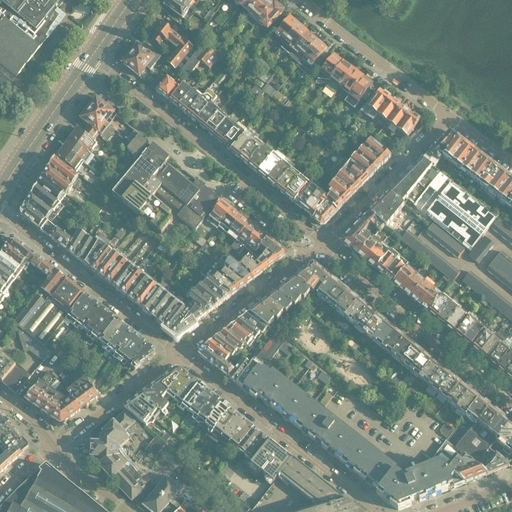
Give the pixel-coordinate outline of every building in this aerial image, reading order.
[(45,37),(59,17),(55,14),(65,0),(5,0),(0,7),(0,91),(9,99),(24,79),(19,75),(47,39),(45,37)] [(190,10),(188,9),(175,0),(166,0),(165,2),(167,3),(164,7),(182,20),(190,10)] [(175,0),(188,9),(194,0),(175,0)] [(261,0),(245,0),(240,6),(249,14),(261,0)] [(273,5),(266,0),(261,0),(249,14),(258,22),(273,5)] [(274,4),(273,5),(258,22),(268,30),(283,12),(281,10),(281,9),(278,6),(276,6),(274,4)] [(274,36),(283,44),(300,25),(294,20),(290,17),(286,22),(274,36)] [(208,25),(198,37),(208,45),(213,38),(209,34),(213,30),(208,25)] [(300,25),(283,44),(280,48),(289,56),(292,52),(307,34),(305,32),(306,30),(300,25)] [(192,75),(201,64),(209,71),(220,58),(218,56),(209,49),(206,47),(205,48),(204,50),(185,34),(182,37),(184,38),(181,41),(163,26),(153,40),(173,57),(168,64),(175,70),(187,79),(191,74),(192,75)] [(311,37),(307,34),(292,52),(301,60),(318,40),(312,36),(311,37)] [(324,46),(318,40),(301,60),(311,68),(320,57),(321,58),(328,50),(324,47),(324,46)] [(154,59),(151,57),(155,53),(144,44),(140,48),(138,46),(137,46),(135,47),(133,50),(133,52),(130,55),(146,68),(149,65),(152,68),(157,62),(154,60),(154,59)] [(123,64),(122,65),(139,78),(146,68),(130,55),(127,59),(125,59),(123,62),(123,64)] [(330,82),(344,63),(335,56),(329,63),(328,61),(319,73),(318,80),(330,82)] [(350,67),(344,63),(330,82),(339,88),(352,71),(349,68),(350,67)] [(229,67),(225,72),(232,77),(235,73),(229,67)] [(363,77),(358,73),(357,74),(352,71),(339,88),(349,96),(363,77)] [(369,82),(363,77),(349,96),(359,103),(372,86),(368,83),(369,82)] [(159,79),(152,88),(157,92),(164,83),(159,79)] [(167,79),(164,83),(157,92),(168,102),(169,101),(179,88),(167,79)] [(179,88),(169,101),(173,104),(173,106),(176,108),(178,108),(178,109),(193,92),(183,84),(179,88)] [(193,92),(178,109),(182,112),(183,113),(185,115),(187,116),(202,97),(194,90),(193,92)] [(368,108),(377,115),(390,99),(389,99),(389,97),(386,95),(384,95),(380,92),(368,108)] [(202,97),(187,116),(191,119),(191,121),(194,123),(196,123),(211,104),(202,97)] [(394,103),(390,99),(377,115),(387,123),(399,107),(399,106),(399,104),(396,102),(394,103)] [(117,117),(97,101),(95,102),(93,104),(92,107),(89,111),(106,123),(108,120),(112,123),(117,117)] [(211,104),(196,123),(200,126),(200,128),(203,130),(204,130),(205,130),(220,111),(211,104)] [(404,110),(399,107),(387,123),(397,130),(409,114),(409,112),(406,109),(404,110)] [(296,110),(292,115),(298,119),(302,114),(296,110)] [(110,126),(106,123),(89,111),(87,114),(84,115),(82,118),(82,120),(89,126),(86,129),(96,138),(99,134),(101,136),(107,130),(110,126)] [(220,111),(205,130),(209,133),(209,135),(212,137),(213,137),(214,138),(229,119),(220,111)] [(413,117),(409,114),(397,130),(407,138),(412,132),(413,133),(414,131),(413,130),(419,122),(418,121),(418,119),(415,117),(413,117)] [(300,123),(292,116),(289,119),(297,126),(300,123)] [(229,119),(214,138),(217,141),(217,142),(221,145),(222,144),(223,145),(238,126),(229,119)] [(305,134),(309,130),(300,123),(297,126),(297,127),(305,134)] [(231,153),(246,134),(247,133),(238,126),(223,145),(226,148),(226,149),(229,152),(231,152),(231,153)] [(354,130),(348,126),(342,134),(348,138),(354,130)] [(86,129),(83,133),(78,130),(75,133),(72,134),(69,138),(90,154),(97,144),(94,142),(96,138),(86,129)] [(240,160),(255,142),(259,137),(250,129),(247,133),(246,134),(231,153),(240,160)] [(318,138),(309,130),(305,134),(315,142),(318,138)] [(127,141),(131,145),(140,135),(135,131),(127,141)] [(442,157),(457,137),(450,132),(422,161),(433,169),(442,157)] [(140,135),(131,145),(127,151),(133,155),(131,157),(135,161),(149,144),(146,141),(146,140),(145,138),(143,136),(140,136),(140,135)] [(462,141),(457,137),(442,157),(451,164),(465,146),(461,143),(462,141)] [(90,154),(69,138),(66,142),(67,145),(64,148),(83,164),(85,165),(92,156),(90,154)] [(317,146),(322,141),(318,138),(315,142),(314,143),(317,146)] [(391,158),(372,142),(371,141),(364,149),(364,150),(383,165),(391,158)] [(255,142),(240,160),(249,167),(264,149),(255,142)] [(383,149),(391,155),(395,149),(388,143),(383,149)] [(151,148),(150,147),(147,151),(148,152),(147,153),(147,152),(142,158),(143,158),(112,196),(161,235),(172,221),(169,218),(171,216),(151,200),(156,194),(180,214),(177,218),(194,232),(202,222),(219,200),(197,182),(192,187),(165,165),(169,159),(153,146),(151,148)] [(466,147),(465,146),(451,164),(460,171),(474,153),(470,150),(471,148),(468,146),(466,147)] [(60,155),(58,158),(58,159),(76,173),(83,164),(64,148),(61,149),(59,151),(60,155)] [(264,149),(249,167),(258,175),(273,156),(264,149)] [(364,150),(364,149),(358,156),(357,157),(377,172),(383,165),(364,150)] [(267,182),(282,164),(286,159),(277,151),(273,156),(258,175),(267,182)] [(475,153),(474,153),(460,171),(469,178),(483,160),(479,157),(479,155),(477,153),(475,153)] [(357,157),(358,156),(357,156),(350,164),(370,179),(377,172),(357,157)] [(54,159),(48,169),(70,186),(73,183),(78,177),(75,175),(57,161),(54,159)] [(109,160),(105,166),(109,170),(114,164),(109,160)] [(484,160),(483,160),(469,178),(478,184),(492,166),(488,164),(488,162),(486,160),(484,160)] [(498,218),(478,203),(433,169),(422,161),(388,194),(404,207),(408,202),(470,252),(498,218)] [(282,164),(267,182),(276,190),(291,171),(282,164)] [(370,179),(350,164),(343,172),(362,187),(370,179)] [(493,167),(492,166),(478,184),(487,191),(501,173),(497,170),(497,169),(495,167),(493,167)] [(48,169),(42,178),(64,194),(65,195),(69,190),(71,187),(70,186),(48,169)] [(109,176),(117,182),(121,177),(113,171),(109,176)] [(291,171),(276,190),(285,197),(300,179),(291,171)] [(362,187),(343,172),(336,181),(353,196),(362,187)] [(502,174),(501,173),(487,191),(497,198),(511,179),(504,173),(502,174)] [(42,178),(37,187),(37,188),(57,203),(64,194),(42,178)] [(92,179),(89,182),(95,188),(98,184),(92,179)] [(300,179),(285,197),(294,205),(310,186),(300,179)] [(511,195),(511,179),(497,198),(505,205),(511,195)] [(353,196),(336,181),(328,190),(332,194),(345,204),(353,196)] [(310,186),(294,205),(303,212),(319,193),(310,186)] [(57,203),(37,188),(37,187),(31,196),(51,212),(53,214),(55,215),(62,207),(58,204),(57,203)] [(319,193),(303,212),(313,220),(326,203),(328,201),(327,200),(319,193)] [(345,204),(332,194),(327,200),(328,201),(326,203),(337,213),(345,204)] [(404,207),(388,194),(384,199),(400,212),(404,207)] [(31,196),(25,206),(46,222),(53,214),(51,212),(31,196)] [(400,212),(384,199),(376,207),(393,221),(400,212)] [(326,203),(313,220),(320,226),(324,226),(337,213),(326,203)] [(224,207),(221,204),(209,218),(213,221),(213,222),(219,227),(232,212),(231,211),(230,209),(228,207),(226,207),(225,206),(224,207)] [(60,233),(46,222),(25,206),(21,213),(21,216),(54,242),(60,233)] [(393,221),(376,207),(369,214),(385,227),(387,229),(393,221)] [(232,211),(232,212),(219,227),(219,228),(227,235),(241,218),(232,211)] [(101,223),(106,227),(112,218),(106,214),(101,223)] [(385,227),(369,214),(361,222),(369,228),(371,226),(380,233),(385,227)] [(250,225),(241,218),(227,235),(236,242),(250,225)] [(491,230),(500,236),(507,227),(499,220),(491,230)] [(351,249),(366,232),(369,228),(361,222),(341,243),(350,251),(351,249)] [(258,232),(250,225),(236,242),(244,249),(258,232)] [(433,225),(426,234),(432,239),(439,230),(433,225)] [(511,230),(507,227),(500,236),(508,243),(511,237),(511,230)] [(439,230),(432,239),(438,244),(445,236),(439,230)] [(121,231),(116,237),(120,240),(125,234),(121,231)] [(268,239),(258,232),(244,249),(254,257),(268,239)] [(366,232),(351,249),(350,251),(359,258),(374,239),(366,232)] [(401,241),(409,248),(416,239),(408,232),(401,241)] [(72,242),(60,233),(54,242),(66,252),(72,242)] [(78,233),(72,242),(66,252),(74,258),(87,239),(78,233)] [(154,236),(150,241),(155,245),(159,240),(154,236)] [(445,236),(438,244),(445,249),(452,241),(445,236)] [(193,243),(201,249),(205,243),(197,237),(193,243)] [(484,238),(479,245),(488,252),(494,246),(484,238)] [(87,239),(74,258),(82,264),(95,244),(87,239)] [(285,253),(268,239),(254,257),(260,262),(261,263),(268,254),(278,262),(285,257),(285,253)] [(374,239),(359,258),(367,264),(368,263),(382,245),(374,239)] [(425,246),(417,240),(416,239),(409,248),(418,255),(425,246)] [(41,260),(14,240),(11,240),(7,246),(27,262),(31,265),(35,268),(41,260)] [(452,241),(445,249),(451,254),(458,246),(452,241)] [(90,270),(106,250),(96,243),(95,244),(82,264),(90,270)] [(382,245),(368,263),(367,264),(375,271),(390,252),(382,245)] [(488,252),(479,245),(474,251),(483,259),(488,252)] [(27,262),(7,246),(2,254),(20,269),(23,271),(26,267),(28,269),(31,265),(27,262)] [(434,253),(425,246),(418,255),(427,262),(434,253)] [(458,246),(451,254),(458,260),(465,251),(458,246)] [(97,276),(113,256),(106,250),(90,270),(97,276)] [(483,259),(474,251),(469,257),(478,265),(483,259)] [(390,252),(375,271),(384,278),(399,259),(390,252)] [(443,260),(434,253),(427,262),(436,269),(443,260)] [(501,253),(494,262),(500,267),(508,258),(501,253)] [(20,269),(2,254),(0,257),(0,267),(13,278),(20,269)] [(261,263),(260,262),(256,268),(263,274),(278,262),(268,254),(261,263)] [(105,282),(121,262),(113,256),(97,276),(105,282)] [(254,280),(240,269),(224,257),(218,264),(246,286),(254,280)] [(511,265),(511,261),(508,258),(500,267),(506,272),(511,265)] [(399,259),(384,278),(393,285),(406,269),(408,266),(399,259)] [(56,272),(41,260),(35,268),(49,280),(56,272)] [(185,270),(189,264),(184,260),(180,266),(185,270)] [(246,286),(218,264),(213,260),(207,267),(239,292),(246,286)] [(451,267),(443,260),(436,269),(444,276),(451,267)] [(239,292),(207,267),(206,268),(198,261),(194,266),(203,272),(201,275),(210,282),(231,298),(239,292)] [(247,261),(240,269),(254,280),(263,274),(256,268),(247,261)] [(112,287),(128,267),(121,262),(105,282),(112,287)] [(487,271),(493,276),(500,267),(494,262),(487,271)] [(313,265),(311,267),(304,273),(320,286),(323,289),(331,280),(313,265)] [(0,267),(0,282),(7,287),(13,278),(0,267)] [(128,267),(112,287),(119,293),(135,273),(128,267)] [(460,274),(451,267),(444,276),(453,283),(460,274)] [(500,267),(493,276),(499,281),(506,272),(500,267)] [(406,269),(393,285),(402,293),(415,276),(406,269)] [(45,304),(65,279),(56,272),(49,280),(36,296),(45,304)] [(511,276),(506,272),(499,281),(505,287),(511,278),(511,276)] [(135,273),(119,293),(127,299),(143,279),(135,273)] [(320,286),(304,273),(295,280),(311,293),(313,294),(320,286)] [(470,273),(463,283),(471,289),(478,280),(470,273)] [(415,276),(402,293),(411,300),(424,283),(415,276)] [(49,343),(70,316),(86,296),(65,279),(45,304),(36,296),(14,324),(17,326),(13,330),(17,333),(18,333),(24,353),(29,352),(43,363),(51,354),(44,348),(49,343)] [(143,279),(127,299),(134,305),(150,285),(143,279)] [(311,293),(295,280),(286,286),(304,301),(311,293)] [(331,280),(323,289),(317,296),(326,304),(340,287),(331,280)] [(487,287),(478,280),(471,289),(479,296),(487,287)] [(231,298),(210,282),(204,289),(223,304),(231,298)] [(424,283),(411,300),(419,307),(433,290),(424,283)] [(150,285),(134,305),(142,311),(157,291),(150,285)] [(309,305),(304,301),(286,286),(267,300),(284,313),(294,322),(309,305)] [(349,295),(340,287),(326,304),(335,311),(349,295)] [(495,293),(487,287),(479,296),(487,303),(495,293)] [(223,304),(204,289),(202,288),(196,295),(215,310),(223,304)] [(433,290),(419,307),(428,314),(442,298),(433,290)] [(157,291),(142,311),(149,316),(164,296),(157,291)] [(215,310),(196,295),(194,293),(188,300),(190,301),(208,315),(215,310)] [(503,300),(495,293),(487,303),(493,308),(495,309),(503,300)] [(358,302),(349,295),(335,311),(345,319),(358,302)] [(94,302),(86,296),(70,316),(74,319),(71,324),(74,327),(94,302)] [(156,322),(172,302),(164,296),(149,316),(156,322)] [(444,296),(442,298),(428,314),(437,321),(452,303),(444,296)] [(284,313),(267,300),(259,307),(275,320),(277,322),(284,313)] [(511,307),(503,300),(495,309),(498,311),(504,316),(511,307)] [(208,315),(190,301),(187,305),(191,308),(187,314),(185,316),(196,324),(208,315)] [(102,309),(94,302),(74,327),(78,329),(81,325),(86,329),(102,309)] [(172,302),(156,322),(163,328),(179,308),(172,302)] [(367,309),(358,302),(345,319),(353,326),(367,309)] [(452,303),(437,321),(446,328),(461,310),(452,303)] [(275,320),(259,307),(249,314),(268,329),(275,320)] [(179,308),(163,328),(171,334),(185,316),(187,314),(179,308)] [(109,315),(102,309),(86,329),(90,332),(86,336),(90,339),(109,315)] [(377,317),(367,309),(353,326),(363,334),(377,317)] [(461,310),(446,328),(454,335),(469,316),(461,310)] [(249,314),(242,320),(260,334),(262,335),(268,329),(249,314)] [(117,321),(109,315),(90,339),(93,342),(97,337),(102,341),(117,321)] [(185,316),(171,334),(175,337),(179,337),(196,324),(185,316)] [(469,316),(454,335),(463,342),(478,324),(469,316)] [(386,325),(377,317),(363,334),(372,341),(386,325)] [(242,320),(235,325),(253,339),(255,341),(260,334),(242,320)] [(125,327),(117,321),(102,341),(106,344),(102,349),(106,352),(125,327)] [(478,324),(463,342),(471,349),(487,331),(478,324)] [(235,325),(227,331),(245,345),(247,346),(253,339),(235,325)] [(395,332),(386,325),(372,341),(381,349),(395,332)] [(117,353),(133,334),(125,327),(106,352),(103,356),(105,358),(108,354),(112,349),(117,353)] [(219,336),(238,350),(240,352),(245,345),(227,331),(219,336)] [(487,331),(471,349),(480,356),(495,337),(487,331)] [(404,340),(395,332),(381,349),(391,356),(404,340)] [(141,340),(133,334),(117,353),(122,357),(118,361),(121,364),(141,340)] [(331,421),(311,406),(273,376),(271,379),(263,372),(287,341),(277,334),(252,364),(251,363),(250,365),(235,384),(241,389),(243,387),(251,393),(249,395),(256,400),(258,398),(263,402),(265,400),(272,405),(270,407),(282,417),(284,415),(291,420),(289,422),(301,432),(303,430),(309,435),(308,437),(314,442),(317,439),(323,445),(321,447),(378,492),(394,471),(338,426),(337,427),(330,422),(331,421)] [(219,336),(212,342),(230,356),(232,357),(238,350),(219,336)] [(495,337),(480,356),(488,363),(504,344),(495,337)] [(133,366),(149,346),(141,340),(121,364),(118,369),(121,371),(128,362),(133,366)] [(414,348),(404,340),(391,356),(400,364),(414,348)] [(205,347),(220,359),(225,362),(230,356),(212,342),(205,347)] [(49,343),(44,348),(51,354),(52,355),(53,354),(57,349),(49,343)] [(284,344),(280,350),(288,357),(292,350),(284,344)] [(504,344),(488,363),(497,370),(511,351),(504,344)] [(149,346),(133,366),(131,367),(135,370),(155,355),(155,351),(149,346)] [(220,359),(205,347),(199,352),(199,356),(213,367),(220,359)] [(423,355),(414,348),(400,364),(409,372),(423,355)] [(511,351),(497,370),(505,377),(511,368),(511,351)] [(6,359),(0,353),(0,381),(2,383),(16,367),(9,361),(12,358),(9,356),(6,359)] [(432,362),(423,355),(409,372),(418,379),(432,362)] [(235,370),(225,362),(220,359),(213,367),(228,379),(235,370)] [(243,360),(235,370),(228,379),(235,384),(250,365),(243,360)] [(442,371),(432,362),(418,379),(428,387),(442,371)] [(17,366),(16,367),(2,383),(16,395),(31,377),(17,366)] [(169,393),(184,374),(179,370),(175,370),(157,384),(169,393)] [(99,398),(85,380),(73,371),(65,380),(91,403),(99,398)] [(87,375),(81,371),(78,374),(84,379),(87,375)] [(451,378),(442,371),(428,387),(437,394),(451,378)] [(78,413),(91,404),(91,403),(65,380),(61,384),(48,374),(40,383),(49,391),(49,390),(58,397),(58,396),(67,403),(78,413)] [(184,374),(169,393),(165,399),(168,401),(172,397),(176,400),(192,381),(184,374)] [(95,381),(88,375),(88,376),(87,375),(84,379),(85,380),(85,379),(92,385),(95,381)] [(460,385),(451,378),(437,394),(447,402),(460,385)] [(104,386),(96,380),(95,381),(92,385),(100,391),(104,394),(111,389),(106,384),(104,386)] [(192,381),(176,400),(181,404),(177,408),(180,411),(200,387),(192,381)] [(35,408),(49,391),(40,383),(25,401),(35,408)] [(157,384),(148,390),(162,402),(165,399),(169,393),(157,384)] [(469,393),(460,385),(447,402),(456,410),(469,393)] [(192,413),(207,393),(200,387),(180,411),(184,414),(188,409),(192,413)] [(44,414),(58,397),(49,390),(49,391),(35,408),(44,414)] [(148,390),(140,396),(164,415),(166,417),(168,414),(163,410),(167,406),(162,402),(148,390)] [(196,423),(215,399),(207,393),(192,413),(196,416),(193,421),(196,423)] [(479,401),(469,393),(456,410),(466,418),(479,401)] [(53,420),(67,403),(58,396),(58,397),(44,414),(53,420)] [(140,396),(132,403),(153,419),(156,415),(161,419),(164,415),(140,396)] [(207,425),(223,405),(215,399),(196,423),(200,426),(203,422),(207,425)] [(476,426),(489,409),(479,401),(466,418),(473,423),(476,426)] [(63,425),(78,413),(67,403),(53,420),(59,425),(63,425)] [(123,409),(126,412),(144,426),(149,421),(153,425),(156,422),(153,419),(132,403),(123,409)] [(211,436),(231,411),(223,405),(207,425),(211,428),(208,433),(211,436)] [(499,417),(489,409),(476,426),(486,434),(499,417)] [(231,411),(211,436),(215,438),(218,434),(223,437),(239,417),(231,411)] [(143,481),(119,456),(119,449),(135,434),(138,437),(143,433),(125,413),(103,433),(104,435),(101,438),(97,438),(97,444),(91,444),(91,459),(97,459),(96,465),(100,465),(103,469),(101,470),(132,502),(151,484),(151,481),(147,477),(143,481)] [(443,416),(439,420),(444,424),(448,420),(443,416)] [(0,432),(9,425),(2,417),(0,418),(0,432)] [(239,417),(223,437),(228,441),(224,446),(227,448),(246,424),(239,417)] [(509,425),(499,417),(486,434),(495,441),(509,425)] [(246,424),(227,448),(231,451),(234,446),(239,450),(254,430),(246,424)] [(0,446),(16,433),(9,425),(0,432),(0,446)] [(511,440),(511,427),(509,425),(495,441),(496,441),(495,443),(504,450),(511,440)] [(452,432),(444,426),(440,431),(441,435),(446,439),(452,432)] [(456,429),(446,442),(451,446),(461,433),(456,429)] [(254,430),(239,450),(237,451),(240,454),(242,452),(246,456),(262,436),(254,430)] [(16,433),(0,446),(0,449),(6,456),(23,442),(16,433)] [(262,436),(246,456),(245,457),(248,460),(250,459),(254,462),(270,442),(262,436)] [(155,439),(145,451),(155,459),(165,447),(155,439)] [(28,447),(23,442),(6,456),(12,464),(28,451),(28,450),(29,448),(28,447)] [(254,462),(251,466),(258,472),(263,476),(266,479),(267,479),(272,483),(273,484),(274,484),(279,477),(293,460),(291,459),(286,455),(284,453),(270,442),(254,462)] [(466,458),(451,446),(446,442),(432,459),(441,466),(440,466),(465,485),(487,476),(483,473),(476,467),(466,458)] [(0,475),(12,464),(6,456),(0,461),(0,475)] [(505,469),(508,465),(498,458),(496,456),(483,473),(487,476),(505,469)] [(357,511),(347,504),(344,505),(343,500),(293,460),(279,477),(274,484),(252,511),(251,511),(250,510),(248,511),(357,511)] [(103,511),(69,484),(46,466),(39,472),(23,486),(3,507),(0,510),(0,511),(103,511)] [(189,466),(179,479),(190,487),(199,474),(189,466)] [(435,497),(465,485),(440,466),(409,478),(410,481),(406,482),(408,486),(404,488),(402,483),(403,482),(393,474),(395,472),(394,471),(378,492),(376,494),(398,511),(411,506),(410,503),(418,500),(419,503),(427,500),(426,498),(434,494),(435,497)] [(208,471),(205,476),(213,482),(216,477),(208,471)] [(168,507),(181,490),(167,478),(150,498),(147,495),(136,507),(142,511),(144,511),(145,511),(144,511),(168,511),(171,509),(168,507)] [(178,511),(200,511),(187,502),(178,511)]
